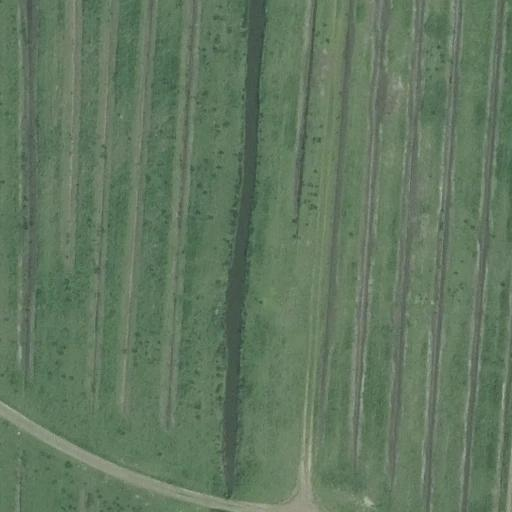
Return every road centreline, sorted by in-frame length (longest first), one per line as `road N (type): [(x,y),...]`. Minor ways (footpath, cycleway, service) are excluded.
road 1 (track): [(340,0),(302,511)]
road 2 (track): [(252,511),(136,478),(0,409)]
